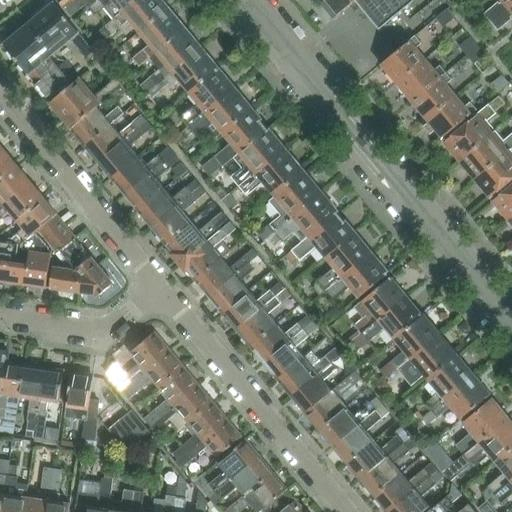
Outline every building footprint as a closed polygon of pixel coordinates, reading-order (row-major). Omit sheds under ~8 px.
[(70,16),(71,16),(83,6),(86,9),(88,7),(96,0),(58,0),(57,1),(70,16)] [(94,14),(102,7),(112,19),(120,12),(122,14),(138,0),(96,0),(88,7),(94,14)] [(120,12),(112,19),(104,25),(111,34),(127,20),(137,33),(169,7),(162,0),(138,0),(122,14),(120,12)] [(323,0),(322,5),(334,20),(341,14),(340,12),(354,0),(379,29),(413,0),(323,0)] [(511,0),(497,0),(500,2),(499,3),(497,2),(483,13),(490,22),(511,3),(511,0)] [(95,53),(61,11),(54,3),(29,24),(52,52),(69,38),(87,60),(95,53)] [(511,16),(511,17),(511,3),(490,22),(497,31),(511,19),(510,17),(511,16)] [(147,45),(131,58),(133,60),(138,66),(149,57),(154,53),(153,52),(183,28),(178,22),(180,21),(169,7),(137,33),(147,45)] [(446,8),(434,18),(441,27),(453,17),(446,8)] [(48,55),(52,52),(29,24),(3,45),(46,97),(68,79),(48,55)] [(104,25),(93,35),(100,43),(111,34),(104,25)] [(159,69),(148,78),(155,86),(201,47),(201,46),(199,47),(195,42),(196,41),(184,26),(183,28),(153,52),(154,53),(149,57),(159,69)] [(421,43),(414,36),(381,64),(388,72),(386,73),(393,82),(395,81),(396,82),(425,58),(416,47),(421,43)] [(470,38),(458,47),(465,56),(477,46),(470,38)] [(477,46),(465,56),(472,64),(484,55),(477,46)] [(201,47),(155,86),(160,92),(160,93),(176,80),(186,92),(187,93),(218,68),(207,53),(205,55),(201,49),(202,48),(201,47)] [(425,58),(396,82),(398,84),(396,85),(403,94),(405,93),(412,101),(445,73),(439,65),(434,69),(425,58)] [(67,60),(58,67),(68,79),(76,72),(67,60)] [(133,60),(124,67),(129,73),(138,66),(133,60)] [(230,82),(218,68),(187,93),(196,103),(180,116),(188,126),(235,87),(233,86),(232,87),(229,83),(230,82)] [(445,73),(412,101),(418,109),(417,110),(424,118),(425,117),(427,119),(455,95),(446,84),(451,80),(445,73)] [(489,84),(496,93),(498,93),(509,84),(501,74),(489,84)] [(111,95),(122,86),(115,77),(94,95),(79,78),(50,102),(71,127),(97,107),(111,95)] [(122,86),(111,95),(116,101),(126,92),(122,86)] [(155,86),(148,92),(153,98),(160,92),(155,86)] [(235,87),(188,126),(196,136),(211,123),(220,134),(221,134),(252,108),(243,98),(240,93),(238,95),(235,91),(237,89),(235,87)] [(442,138),(450,131),(476,110),(469,102),(465,106),(455,95),(427,119),(428,121),(427,122),(434,130),(435,129),(442,138)] [(459,158),(460,159),(495,130),(487,121),(495,113),(494,112),(504,103),(498,96),(443,142),(444,142),(445,141),(451,148),(450,150),(457,158),(459,158)] [(104,116),(97,107),(71,127),(73,130),(73,133),(77,138),(80,138),(84,143),(110,123),(123,113),(117,105),(104,116)] [(229,144),(213,156),(222,167),(233,158),(237,154),(236,152),(267,126),(265,127),(262,123),(263,122),(252,108),(221,134),(229,144)] [(110,123),(84,143),(87,146),(87,149),(91,154),(94,154),(99,161),(147,122),(140,114),(118,132),(110,123)] [(147,122),(99,161),(104,167),(103,169),(108,174),(110,175),(112,177),(137,156),(129,146),(152,128),(147,122)] [(241,167),(230,176),(231,178),(238,186),(285,147),(283,146),(282,147),(279,143),(280,142),(267,126),(236,152),(237,154),(233,158),(241,167)] [(474,179),(476,177),(510,149),(511,147),(511,133),(511,132),(502,140),(495,130),(460,159),(462,161),(461,163),(467,171),(470,170),(475,177),(473,178),(474,179)] [(177,145),(185,139),(181,133),(172,140),(177,145)] [(137,156),(112,177),(114,179),(113,182),(118,187),(120,187),(125,193),(173,154),(168,147),(145,165),(137,156)] [(285,147),(238,186),(246,196),(261,183),(270,194),(286,181),(288,183),(289,184),(297,178),(305,171),(303,170),(302,168),(290,153),(288,155),(285,151),(286,149),(285,147)] [(0,176),(14,165),(13,163),(12,163),(14,162),(4,150),(2,151),(0,148),(0,176)] [(489,197),(497,191),(511,178),(511,151),(510,149),(476,177),(477,179),(476,181),(482,189),(485,188),(490,195),(489,197)] [(173,154),(125,193),(130,199),(130,202),(134,207),(137,207),(139,209),(164,188),(156,178),(178,160),(173,154)] [(213,156),(201,167),(209,177),(222,167),(213,156)] [(0,206),(29,183),(26,179),(27,178),(17,166),(16,167),(15,167),(14,165),(0,176),(0,206)] [(273,197),(268,201),(280,215),(269,224),(275,231),(322,192),(320,190),(319,191),(315,187),(317,186),(305,171),(297,178),(289,184),(288,183),(286,181),(270,194),(272,196),(273,197)] [(164,188),(139,209),(140,211),(140,214),(144,219),(147,220),(152,225),(199,186),(194,179),(171,197),(164,188)] [(0,218),(8,212),(15,221),(43,197),(33,185),(32,186),(29,183),(0,206),(0,218)] [(511,183),(492,200),(493,201),(494,200),(500,207),(499,209),(506,217),(508,217),(509,218),(511,215),(511,183)] [(164,240),(166,242),(191,221),(182,211),(205,192),(199,186),(152,225),(157,232),(157,235),(161,240),(164,240)] [(322,192),(275,231),(281,237),(283,240),(298,227),(306,237),(307,238),(338,212),(327,198),(325,199),(322,195),(323,194),(322,192)] [(53,209),(43,197),(15,221),(22,228),(9,238),(14,244),(19,245),(36,231),(37,230),(48,221),(55,215),(52,211),(53,209)] [(179,261),(180,263),(207,241),(206,239),(204,237),(227,218),(220,211),(198,230),(191,221),(166,242),(167,243),(167,246),(178,259),(179,261)] [(306,237),(291,250),(299,260),(315,247),(323,258),(355,232),(343,218),(342,219),(338,215),(340,214),(338,212),(307,238),(306,237)] [(55,215),(48,221),(37,230),(47,241),(65,226),(55,215)] [(207,241),(180,263),(191,276),(194,276),(196,278),(221,258),(222,258),(230,251),(221,240),(235,228),(230,222),(207,241)] [(269,224),(258,233),(264,240),(275,231),(269,224)] [(59,250),(74,238),(65,226),(47,241),(56,253),(59,250)] [(36,231),(19,245),(24,250),(29,251),(24,286),(40,288),(41,286),(46,287),(51,250),(36,231)] [(275,231),(264,240),(269,247),(281,237),(275,231)] [(355,232),(323,258),(332,268),(316,281),(318,283),(324,291),(372,252),(370,250),(368,251),(365,247),(367,246),(355,232)] [(59,250),(73,268),(81,277),(78,291),(95,294),(97,296),(112,283),(90,257),(74,238),(59,250)] [(0,242),(0,282),(4,283),(20,285),(21,275),(24,250),(19,245),(14,244),(10,243),(3,243),(2,243),(0,242)] [(257,255),(251,248),(229,267),(222,258),(221,258),(196,278),(198,280),(197,283),(202,288),(204,289),(210,295),(248,263),(247,263),(257,255)] [(348,288),(357,299),(389,272),(376,258),(375,259),(372,255),(373,254),(372,252),(324,291),(332,300),(348,288)] [(248,263),(210,295),(215,301),(215,304),(219,309),(222,309),(224,312),(249,291),(240,280),(253,269),(248,263)] [(50,280),(49,287),(49,288),(51,288),(56,288),(56,289),(61,290),(61,291),(78,293),(78,291),(81,277),(73,268),(52,265),(50,280)] [(369,311),(353,324),(358,331),(360,334),(405,296),(404,295),(403,296),(399,291),(400,290),(401,288),(391,276),(383,282),(360,301),(369,311)] [(249,291),(224,312),(225,313),(223,315),(231,323),(232,322),(238,329),(284,288),(279,281),(256,300),(249,291)] [(318,283),(313,287),(319,295),(324,291),(318,283)] [(284,288),(238,329),(242,334),(242,337),(246,342),(249,342),(251,345),(276,324),(267,313),(290,295),(284,288)] [(392,340),(421,316),(423,314),(412,302),(411,303),(410,303),(409,304),(405,298),(406,297),(405,296),(360,334),(367,342),(383,328),(392,340)] [(312,321),(307,314),(284,333),(276,324),(251,345),(253,347),(252,349),(257,354),(259,355),(265,361),(312,321)] [(402,351),(390,360),(390,361),(396,368),(397,369),(437,335),(432,328),(434,327),(425,316),(422,317),(421,316),(392,340),(402,351)] [(312,321),(265,361),(270,367),(268,369),(275,377),(277,376),(278,378),(303,357),(295,347),(308,336),(307,335),(317,327),(312,321)] [(358,331),(342,344),(344,347),(352,340),(360,334),(358,331)] [(120,390),(168,350),(162,343),(162,340),(158,335),(155,335),(153,332),(138,345),(135,345),(132,348),(132,350),(129,352),(139,364),(125,375),(116,363),(105,372),(120,390)] [(437,335),(397,369),(402,375),(414,365),(425,378),(446,360),(453,354),(452,353),(454,351),(445,340),(443,342),(437,335)] [(303,357),(278,378),(280,379),(278,381),(285,389),(287,388),(292,394),(330,362),(340,354),(334,347),(311,366),(303,357)] [(168,350),(120,390),(126,397),(148,378),(157,388),(182,367),(180,365),(180,362),(176,357),(174,357),(168,350)] [(437,393),(423,404),(429,412),(474,375),(473,374),(471,376),(466,370),(468,368),(459,357),(457,359),(456,358),(454,356),(453,354),(446,360),(425,378),(426,379),(427,381),(437,393)] [(344,375),(346,378),(355,371),(357,369),(348,357),(345,360),(344,375)] [(390,361),(379,370),(385,377),(396,368),(390,361)] [(0,379),(0,431),(1,432),(3,417),(4,417),(7,395),(18,397),(24,365),(10,363),(9,364),(4,364),(4,362),(3,362),(0,379)] [(303,410),(304,409),(306,411),(331,390),(323,379),(336,369),(330,362),(292,394),(297,400),(296,402),(303,410)] [(24,365),(18,397),(29,399),(26,420),(27,420),(26,429),(33,431),(32,437),(34,437),(44,369),(37,368),(38,367),(24,365)] [(157,388),(166,399),(152,410),(153,410),(143,419),(148,426),(197,385),(191,378),(191,375),(187,370),(184,370),(182,367),(157,388)] [(47,401),(59,403),(63,372),(62,372),(63,370),(49,368),(49,370),(44,369),(34,437),(43,438),(46,414),(45,414),(47,401)] [(66,407),(64,417),(75,418),(86,420),(84,428),(83,438),(94,441),(97,427),(98,417),(101,401),(89,399),(93,376),(91,376),(87,376),(87,374),(72,371),(72,373),(71,373),(69,383),(66,407)] [(346,378),(331,390),(306,411),(310,415),(308,417),(318,429),(346,406),(339,397),(361,378),(355,371),(346,378)] [(474,375),(429,412),(435,418),(449,407),(459,419),(480,402),(488,396),(486,394),(488,392),(487,391),(479,381),(477,383),(472,377),(474,375)] [(384,379),(377,386),(384,394),(388,390),(389,384),(384,379)] [(197,385),(148,426),(152,430),(162,422),(163,423),(177,412),(186,423),(211,402),(209,400),(209,397),(205,392),(203,392),(197,385)] [(454,444),(457,447),(462,454),(463,455),(509,416),(508,415),(506,415),(505,416),(499,410),(500,406),(496,401),(492,401),(490,399),(462,422),(470,431),(454,444)] [(174,462),(175,463),(226,420),(220,413),(220,410),(216,405),(213,405),(211,402),(186,423),(194,434),(181,445),(181,444),(170,452),(177,460),(174,462)] [(346,406),(318,429),(329,442),(331,441),(334,445),(376,410),(369,402),(353,415),(346,406)] [(108,430),(125,451),(149,432),(131,410),(108,430)] [(376,410),(334,445),(337,448),(335,449),(346,462),(374,439),(366,430),(382,417),(376,410)] [(429,412),(421,418),(427,425),(435,418),(429,412)] [(411,426),(419,419),(414,413),(406,420),(411,426)] [(442,471),(441,471),(450,481),(472,463),(470,460),(485,448),(496,461),(511,447),(511,424),(509,421),(510,419),(510,418),(509,416),(463,455),(462,454),(452,462),(442,471)] [(205,447),(215,459),(240,437),(238,435),(238,432),(234,427),(231,426),(226,420),(175,463),(179,468),(205,447)] [(399,427),(394,432),(396,434),(403,443),(409,438),(399,427)] [(374,439),(346,462),(357,475),(358,474),(361,478),(403,443),(396,434),(380,447),(374,439)] [(414,445),(409,438),(403,443),(409,450),(414,445)] [(255,452),(244,439),(216,463),(222,471),(207,484),(214,492),(257,457),(254,454),(255,452)] [(363,482),(373,495),(401,472),(393,463),(409,450),(403,443),(361,478),(364,481),(363,482)] [(487,485),(490,488),(495,494),(511,479),(511,447),(496,461),(504,471),(487,485)] [(445,453),(434,461),(442,471),(452,462),(445,453)] [(236,486),(243,495),(271,472),(261,460),(260,461),(257,457),(214,492),(220,499),(236,486)] [(0,511),(1,511),(8,465),(9,465),(10,460),(0,458),(0,511)] [(436,471),(429,463),(408,481),(401,472),(373,495),(384,508),(386,507),(389,511),(436,471)] [(15,487),(16,476),(17,467),(9,465),(8,465),(1,511),(24,511),(26,496),(14,494),(15,487)] [(26,496),(24,511),(46,511),(52,468),(43,466),(40,490),(39,490),(38,497),(26,496)] [(68,511),(70,502),(58,501),(60,493),(58,492),(61,469),(52,468),(46,511),(68,511)] [(421,511),(429,505),(421,496),(442,478),(436,471),(389,511),(421,511)] [(243,495),(227,508),(230,511),(238,511),(250,503),(256,511),(258,511),(260,511),(268,504),(273,500),(276,498),(286,489),(275,476),(273,478),(271,474),(272,473),(271,472),(243,495)] [(177,487),(176,496),(185,497),(186,484),(178,475),(177,487)] [(209,497),(214,492),(207,484),(200,476),(195,480),(201,488),(209,497)] [(77,491),(74,511),(107,511),(108,508),(111,489),(112,479),(102,478),(99,494),(77,491)] [(511,491),(511,479),(495,494),(501,501),(511,491)] [(140,511),(143,491),(145,481),(134,480),(132,490),(133,490),(130,511),(140,511)] [(475,511),(469,504),(460,511),(459,511),(451,503),(461,495),(451,483),(449,494),(439,502),(446,511),(475,511)] [(176,496),(177,487),(166,486),(165,495),(176,496)] [(490,488),(482,494),(488,500),(495,494),(490,488)] [(108,508),(107,511),(130,511),(133,490),(132,490),(123,489),(120,509),(108,508)] [(220,499),(214,492),(209,497),(216,506),(222,501),(220,499)] [(173,511),(176,496),(165,495),(162,511),(173,511)] [(176,496),(173,511),(183,511),(186,497),(185,497),(176,496)] [(273,500),(268,504),(274,511),(308,511),(297,498),(284,508),(276,498),(273,500)] [(205,511),(206,507),(202,501),(197,500),(195,511),(205,511)] [(496,511),(486,500),(484,502),(477,508),(480,511),(496,511)] [(432,511),(446,511),(439,502),(430,510),(432,511)]
